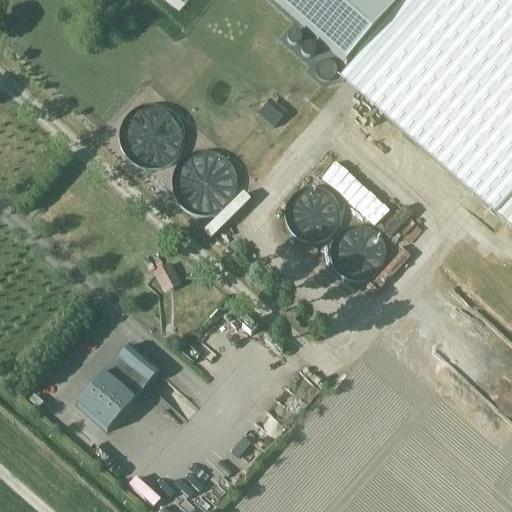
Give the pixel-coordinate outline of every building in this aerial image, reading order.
[(272,0),(346,64),(354,55),(356,58),(404,0),(272,0)] [(356,58),(339,78),(495,216),(511,196),(511,0),(406,0),(356,58)] [(268,101),(257,115),(274,129),(285,115),(268,101)] [(185,181),(199,215),(240,197),(220,149),(174,169),(180,183),(185,181)] [(370,219),(382,203),(360,187),(348,203),(370,219)] [(290,237),(339,232),(334,190),(286,196),(290,237)] [(511,230),(511,196),(495,216),(511,230)] [(405,205),(382,229),(394,240),(417,216),(405,205)] [(382,231),(334,232),(335,273),(383,273),(382,231)] [(402,251),(380,277),(387,283),(408,256),(402,251)] [(152,271),(161,293),(178,286),(169,264),(152,271)] [(161,373),(131,347),(76,406),(107,433),(161,373)]
